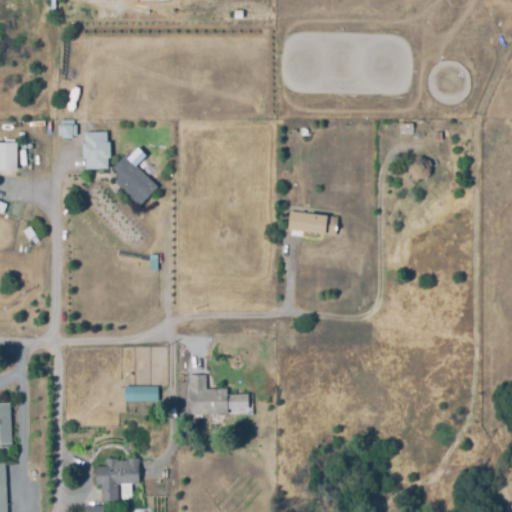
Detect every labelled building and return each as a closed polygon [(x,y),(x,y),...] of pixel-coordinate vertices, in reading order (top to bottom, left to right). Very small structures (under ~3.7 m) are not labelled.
[(61,138),(61,135),(57,135),(57,124),(60,124),(60,119),(73,119),(74,124),(76,124),(76,121),(81,121),(81,128),(76,129),(76,135),(71,135),(71,138),(61,138)] [(410,134),(400,133),(401,123),(411,124),(410,134)] [(433,140),(431,133),(440,131),(441,139),(433,140)] [(87,168),(86,157),(83,157),(82,144),(86,144),(85,134),(103,133),(104,144),(107,144),(108,155),(104,156),(105,166),(87,168)] [(0,143),(16,143),(16,171),(0,171),(0,143)] [(138,206),(113,180),(119,175),(111,167),(125,154),(157,187),(138,206)] [(416,182),(410,177),(411,175),(407,169),(412,157),(420,155),(420,157),(422,158),(423,158),(424,158),(425,159),(426,160),(428,159),(431,164),(431,173),(425,178),(418,179),(416,182)] [(166,196),(158,195),(158,181),(172,181),(172,194),(167,193),(166,196)] [(335,235),(287,229),(289,211),(338,216),(335,235)] [(149,254),(156,254),(157,270),(149,270),(149,254)] [(227,414),(188,414),(188,375),(206,375),(206,387),(226,388),(226,393),(238,393),(238,408),(227,408),(227,414)] [(157,400),(124,400),(124,386),(157,385),(157,400)] [(0,442),(0,402),(9,402),(11,442),(0,442)] [(117,500),(100,500),(100,484),(95,484),(95,466),(105,466),(105,457),(117,457),(117,460),(126,460),(126,456),(138,456),(138,484),(117,484),(117,500)]
